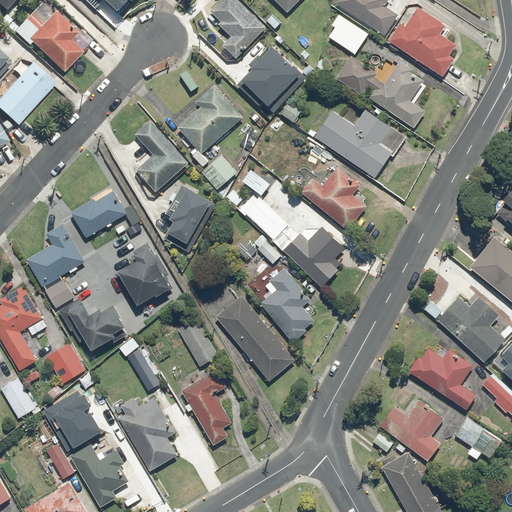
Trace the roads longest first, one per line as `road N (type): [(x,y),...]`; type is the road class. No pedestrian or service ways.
road 1 (residential): [(314,441),(511,65)]
road 2 (residential): [(160,35),(0,213)]
road 3 (residential): [(210,511),(314,441)]
